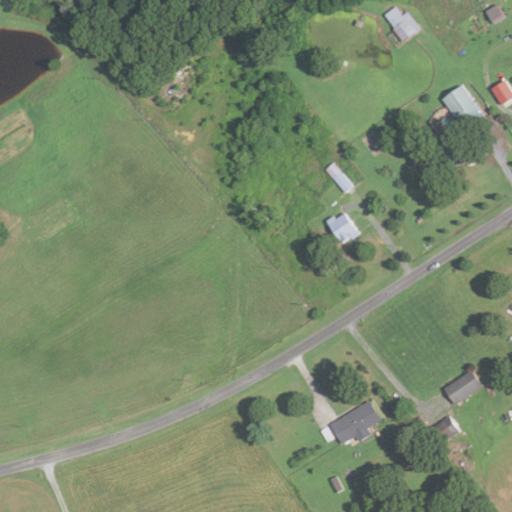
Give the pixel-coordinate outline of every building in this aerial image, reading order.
[(505,16),(493,24),(485,11),(497,4),(505,16)] [(402,42),(392,28),(394,27),(384,14),(395,6),(401,15),(407,11),(420,28),(402,42)] [(511,92),(511,97),(501,105),(490,88),(504,80),(511,92)] [(462,84),(486,118),(466,132),(442,98),(462,84)] [(455,131),(472,156),(459,166),(457,164),(451,168),(446,161),(438,166),(427,151),(455,131)] [(344,192),(325,169),(333,162),(353,185),(344,192)] [(341,243),(325,221),(333,216),(335,219),(343,213),(358,234),(351,239),(350,237),(341,243)] [(455,405),(443,388),(470,370),(482,386),(455,405)] [(341,445),(329,425),(369,400),(381,420),(367,429),(370,434),(358,442),(355,436),(341,445)] [(433,449),(423,434),(450,416),(460,431),(433,449)] [(327,442),(320,431),(327,426),(334,438),(327,442)] [(347,478),(344,471),(350,468),(353,475),(347,478)] [(335,493),(329,479),(337,476),(343,490),(335,493)]
